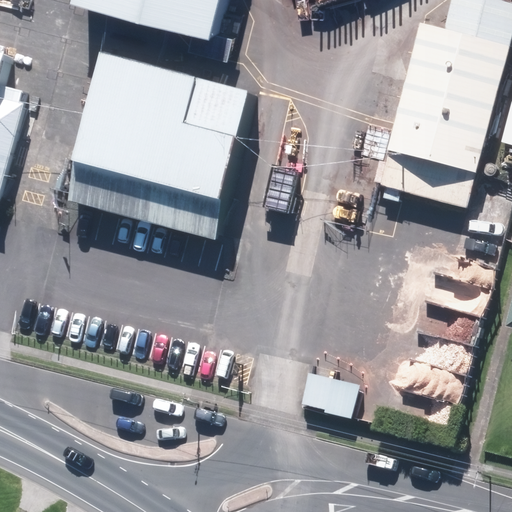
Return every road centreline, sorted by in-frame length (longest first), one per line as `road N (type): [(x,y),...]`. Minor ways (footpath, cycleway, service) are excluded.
road 1 (unclassified): [(187,511),(276,469),(405,496)]
road 2 (secondary): [(163,511),(0,428)]
